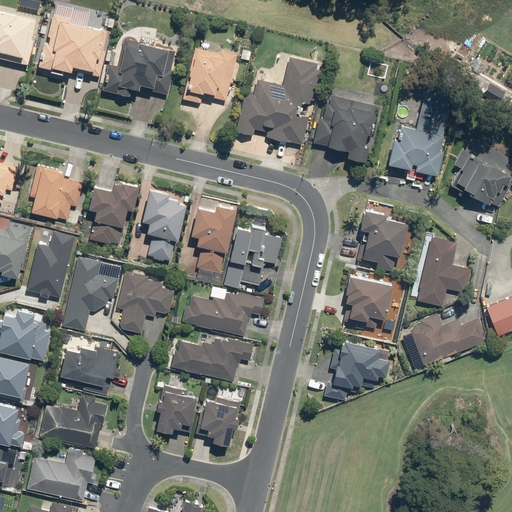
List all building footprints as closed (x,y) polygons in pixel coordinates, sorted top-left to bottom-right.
[(36,19),(0,10),(0,58),(27,65),(33,41),(31,40),(36,19)] [(102,48),(107,32),(69,22),(70,18),(52,14),(38,66),(50,69),(50,72),(62,75),(64,70),(71,72),(71,69),(99,77),(103,60),(106,49),(102,48)] [(178,51),(124,38),(118,65),(108,63),(101,89),(129,96),(131,88),(139,90),(139,87),(167,94),(178,51)] [(207,96),(226,100),(237,54),(220,50),(219,52),(195,47),(182,98),(200,103),(202,96),(207,98),(207,96)] [(318,63),(289,57),(283,85),(257,79),(253,95),(245,93),(236,131),(252,134),(253,129),(267,132),(266,137),(304,145),(320,70),(316,69),(318,63)] [(437,92),(426,89),(417,129),(400,125),(397,139),(393,139),(388,164),(410,169),(412,163),(415,164),(414,170),(437,175),(443,150),(440,149),(451,103),(443,101),(444,96),(437,95),(437,92)] [(376,106),(331,95),(329,105),(326,104),(323,119),(318,118),(312,142),(348,151),(346,157),(365,161),(368,147),(366,146),(376,106)] [(511,158),(471,136),(464,148),(461,147),(453,162),(460,166),(450,184),(459,189),(457,193),(468,199),(471,194),(488,204),(489,201),(498,206),(511,180),(511,158)] [(0,161),(0,201),(7,203),(16,165),(0,161)] [(63,170),(41,165),(38,176),(34,175),(29,195),(33,196),(30,210),(66,218),(70,204),(76,205),(82,181),(62,176),(63,170)] [(137,184),(112,179),(110,188),(91,185),(87,207),(94,208),(88,237),(118,244),(125,207),(132,209),(137,184)] [(167,193),(147,189),(139,229),(152,231),(147,255),(171,260),(182,204),(165,201),(167,193)] [(234,207),(215,204),(215,208),(194,204),(189,235),(196,236),(193,251),(196,251),(193,267),(223,272),(234,207)] [(385,212),(363,207),(358,227),(363,228),(356,259),(369,262),(369,265),(395,271),(407,221),(385,216),(385,212)] [(7,229),(0,227),(0,272),(17,276),(28,227),(8,223),(7,229)] [(251,228),(234,225),(222,284),(237,287),(239,279),(259,283),(264,259),(276,261),(281,235),(268,232),(269,227),(252,224),(251,228)] [(74,233),(53,229),(49,245),(35,242),(25,289),(36,291),(36,294),(60,299),(74,233)] [(456,241),(430,236),(417,299),(442,304),(446,288),(465,292),(470,268),(451,263),(456,241)] [(100,259),(76,254),(75,254),(70,289),(67,289),(63,324),(81,327),(81,325),(87,325),(89,309),(96,308),(106,301),(107,297),(111,298),(115,277),(97,273),(100,259)] [(146,273),(124,269),(123,269),(117,305),(121,306),(118,328),(141,332),(144,313),(156,315),(157,310),(169,312),(173,287),(159,285),(160,279),(146,276),(146,273)] [(392,283),(348,273),(344,291),(345,292),(343,300),(347,301),(342,320),(375,327),(378,317),(384,318),(392,283)] [(263,296),(228,289),(226,297),(213,294),(212,299),(189,294),(187,302),(186,302),(182,320),(246,334),(250,314),(258,316),(263,296)] [(511,295),(485,305),(495,334),(511,328),(511,295)] [(50,330),(36,327),(37,320),(31,319),(33,311),(15,307),(13,313),(0,310),(0,327),(0,328),(0,329),(0,350),(31,356),(45,359),(50,330)] [(410,331),(423,364),(486,340),(477,317),(460,324),(458,318),(442,324),(437,311),(418,318),(419,322),(413,324),(410,331)] [(253,342),(204,331),(202,331),(199,344),(177,339),(171,365),(234,379),(238,363),(248,365),(253,342)] [(389,350),(343,339),(342,341),(340,341),(338,348),(333,346),(329,366),(334,367),(331,380),(326,379),(322,394),(346,399),(348,390),(355,391),(357,383),(374,387),(377,374),(383,375),(389,350)] [(118,352),(77,342),(75,350),(65,347),(59,373),(85,379),(82,389),(108,395),(118,352)] [(28,360),(0,354),(0,395),(21,400),(25,385),(23,384),(28,360)] [(185,387),(164,383),(161,398),(156,397),(154,409),(158,410),(154,430),(171,432),(172,426),(180,427),(181,422),(190,424),(195,395),(184,393),(185,387)] [(77,410),(45,403),(38,434),(97,446),(106,404),(94,401),(95,395),(81,392),(77,410)] [(213,399),(203,398),(202,412),(197,411),(194,432),(211,434),(210,441),(228,443),(230,425),(237,426),(238,415),(234,414),(235,399),(214,397),(213,399)] [(17,404),(0,400),(0,440),(20,445),(23,430),(12,428),(17,404)] [(33,455),(26,486),(83,499),(87,480),(95,482),(99,463),(93,462),(95,456),(82,453),(83,450),(69,447),(66,463),(33,455)] [(181,498),(177,511),(209,511),(210,511),(201,510),(203,503),(181,498)] [(80,511),(72,510),(73,506),(42,499),(40,510),(29,507),(28,511),(80,511)]
